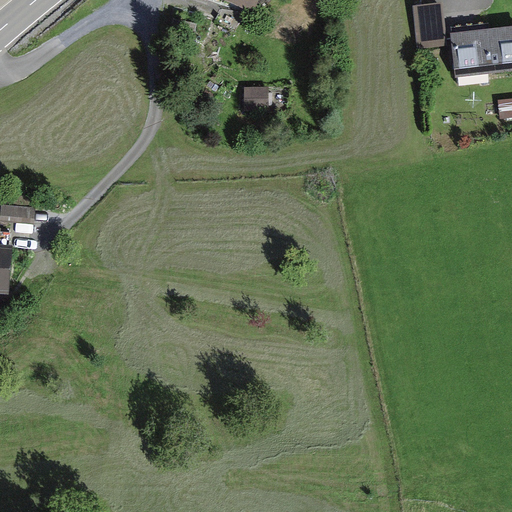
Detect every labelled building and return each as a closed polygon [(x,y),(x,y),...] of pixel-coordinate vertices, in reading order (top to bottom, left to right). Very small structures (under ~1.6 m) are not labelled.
[(272,0),(229,0),(266,15),(272,0)] [(446,3),(417,5),(419,47),(448,45),(446,3)] [(511,29),(455,35),(459,76),(511,70),(511,29)] [(270,104),(270,87),(249,87),(248,104),(270,104)] [(21,228),(0,225),(0,304),(11,306),(21,228)]
